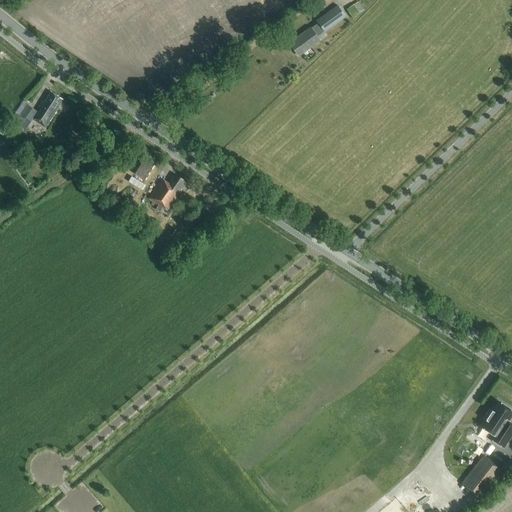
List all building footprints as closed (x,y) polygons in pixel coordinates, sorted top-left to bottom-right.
[(364,10),(358,2),(353,5),(359,13),(364,10)] [(324,32),(345,17),(337,6),(316,21),(317,23),(289,44),(298,56),(319,41),(316,37),(323,31),(324,32)] [(44,128),(62,101),(50,92),(44,102),(42,101),(38,108),(40,110),(33,120),(44,128)] [(25,131),(37,112),(26,105),(14,123),(25,131)] [(145,180),(154,165),(144,159),(135,174),(145,180)] [(167,211),(186,182),(174,175),(168,184),(161,180),(148,199),(167,211)] [(492,434),(489,438),(503,447),(511,433),(511,424),(507,421),(511,413),(511,411),(497,401),(491,411),(489,409),(483,419),(485,420),(481,427),(492,434)] [(475,495),(497,467),(483,456),(461,484),(475,495)]
